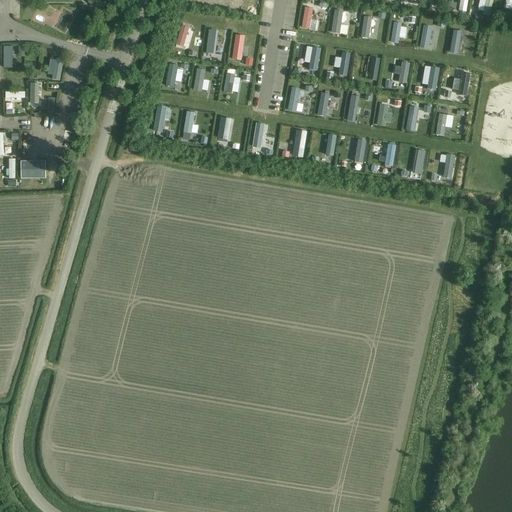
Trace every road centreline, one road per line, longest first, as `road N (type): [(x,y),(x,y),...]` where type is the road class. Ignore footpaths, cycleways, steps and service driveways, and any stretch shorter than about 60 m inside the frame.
road 1 (unclassified): [(51,511),(25,481),(19,429),(110,112)]
road 2 (track): [(95,161),(511,216)]
road 3 (track): [(443,511),(511,247)]
road 4 (residential): [(6,28),(125,63)]
